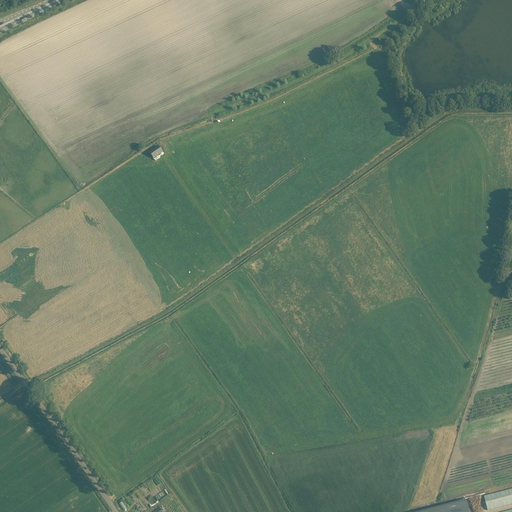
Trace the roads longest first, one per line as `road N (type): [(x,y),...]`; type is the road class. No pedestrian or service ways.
road 1 (track): [(218,111),(313,73),(425,0)]
road 2 (unclassified): [(116,511),(0,347)]
